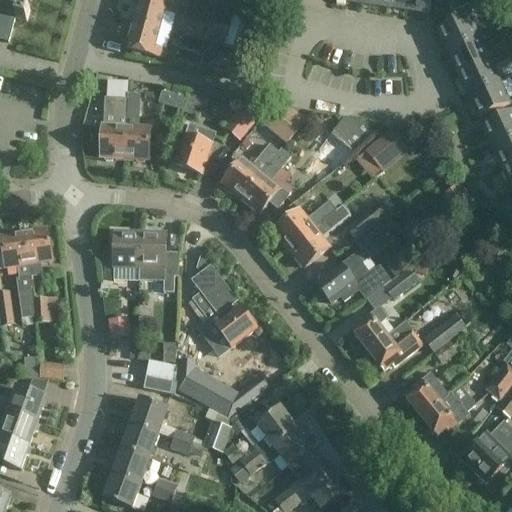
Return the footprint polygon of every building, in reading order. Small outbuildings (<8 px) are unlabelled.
[(0,0),(0,42),(9,45),(16,20),(27,23),(33,0),(0,0)] [(155,0),(142,0),(136,24),(161,31),(165,14),(176,17),(179,7),(155,0)] [(230,8),(216,4),(201,0),(190,0),(186,16),(224,27),(230,8)] [(357,0),(357,5),(381,8),(382,0),(357,0)] [(382,0),(381,8),(405,11),(406,0),(382,0)] [(406,0),(405,11),(430,15),(431,0),(406,0)] [(447,0),(438,0),(436,2),(440,9),(448,1),(447,0)] [(448,54),(480,39),(474,26),(485,21),(481,12),(470,17),(470,16),(437,31),(448,54)] [(161,31),(136,24),(128,51),(164,61),(167,52),(156,49),(161,31)] [(480,39),(448,54),(458,75),(501,55),(497,47),(486,52),(480,39)] [(204,56),(213,58),(215,49),(206,46),(204,56)] [(501,55),(458,75),(468,97),(501,82),(495,69),(506,64),(501,55)] [(479,120),(511,105),(501,82),(468,97),(479,120)] [(129,95),(128,101),(125,165),(148,166),(150,131),(139,130),(141,96),(129,95)] [(125,165),(128,101),(105,100),(104,130),(99,130),(98,164),(125,165)] [(287,148),(307,123),(287,107),(280,117),(271,109),(259,125),(287,148)] [(240,142),(255,123),(252,121),(244,115),(242,113),(240,111),(225,130),(240,142)] [(492,149),(511,139),(511,112),(482,127),(492,149)] [(344,121),(333,136),(348,147),(347,150),(354,156),(388,128),(344,121)] [(189,126),(175,167),(202,176),(216,136),(200,129),(189,126)] [(409,153),(392,132),(364,156),(382,176),(409,153)] [(249,135),(235,153),(241,158),(256,140),(249,135)] [(333,136),(319,154),(333,165),(329,171),(330,172),(332,173),(354,156),(347,150),(348,147),(333,136)] [(511,139),(492,149),(503,171),(511,167),(511,139)] [(237,204),(276,157),(267,149),(266,150),(263,148),(255,158),(258,160),(252,168),(243,160),(219,189),(237,204)] [(282,151),(276,157),(237,204),(259,222),(292,181),(280,171),(291,158),(282,151)] [(333,165),(319,154),(304,174),(320,186),(330,172),(329,171),(333,165)] [(511,167),(503,171),(511,190),(511,167)] [(480,209),(462,188),(448,200),(465,221),(480,209)] [(289,252),(342,209),(344,208),(337,199),(307,223),(300,213),(275,233),(289,252)] [(379,205),(346,231),(355,243),(388,217),(379,205)] [(342,209),(289,252),(304,270),(329,251),(322,242),(350,220),(342,209)] [(357,259),(362,266),(371,260),(370,259),(393,242),(380,225),(354,245),(362,255),(357,259)] [(25,231),(33,278),(44,276),(42,261),(56,259),(51,226),(25,231)] [(33,278),(25,231),(15,232),(14,228),(4,230),(5,234),(1,235),(6,267),(20,264),(22,276),(18,277),(24,316),(36,314),(35,299),(35,289),(33,278)] [(139,272),(140,231),(114,231),(113,271),(139,272)] [(140,231),(139,272),(139,282),(164,282),(164,295),(174,295),(174,279),(178,279),(179,255),(165,254),(166,232),(140,231)] [(511,252),(509,249),(496,261),(508,274),(511,270),(511,252)] [(362,266),(357,259),(355,258),(317,286),(332,306),(341,299),(344,304),(359,293),(366,302),(384,288),(390,283),(380,270),(370,277),(362,266)] [(388,269),(396,279),(410,268),(403,258),(388,269)] [(417,264),(416,275),(427,276),(428,265),(417,264)] [(207,321),(231,303),(234,300),(211,269),(193,282),(202,294),(192,302),(207,321)] [(393,287),(390,283),(384,288),(394,301),(420,281),(413,271),(393,287)] [(9,291),(0,292),(0,304),(3,326),(14,325),(9,291)] [(35,299),(36,314),(37,324),(59,323),(58,298),(35,299)] [(207,321),(198,328),(221,358),(257,330),(240,308),(237,311),(231,303),(207,321)] [(387,320),(381,312),(379,310),(359,325),(361,328),(353,335),(356,340),(354,341),(365,356),(387,339),(378,327),(387,320)] [(423,342),(429,350),(433,355),(466,330),(460,323),(456,317),(423,342)] [(118,339),(116,321),(106,322),(106,327),(108,340),(118,339)] [(387,339),(365,356),(367,358),(364,360),(372,371),(375,369),(381,376),(393,366),(395,369),(423,347),(413,334),(407,326),(388,340),(387,339)] [(150,349),(138,348),(137,360),(137,361),(149,362),(150,349)] [(481,361),(474,354),(461,364),(468,372),(481,361)] [(488,393),(501,403),(511,389),(511,370),(509,367),(488,393)] [(448,385),(460,376),(455,370),(454,369),(443,378),(448,385)] [(196,371),(178,393),(215,413),(228,421),(269,390),(261,379),(239,396),(196,371)] [(421,420),(448,396),(439,385),(431,375),(412,391),(414,393),(405,401),(421,420)] [(146,376),(143,390),(168,395),(171,382),(146,376)] [(3,413),(7,414),(38,426),(45,406),(48,407),(51,399),(49,398),(50,394),(19,383),(11,403),(7,401),(3,413)] [(451,394),(448,396),(421,420),(437,439),(447,431),(449,434),(469,417),(467,414),(477,407),(461,387),(452,395),(451,394)] [(511,392),(498,409),(510,419),(511,417),(511,392)] [(140,402),(132,424),(161,434),(169,413),(140,402)] [(265,438),(254,447),(255,449),(256,451),(262,458),(267,465),(279,456),(303,438),(282,410),(258,429),(265,438)] [(38,426),(7,414),(3,426),(0,424),(0,437),(30,448),(36,431),(38,431),(40,426),(38,426)] [(240,421),(230,428),(235,437),(246,429),(240,421)] [(132,424),(123,450),(151,460),(161,434),(132,424)] [(211,424),(203,448),(207,449),(223,455),(231,431),(211,424)] [(511,432),(503,424),(464,463),(487,486),(498,475),(502,479),(511,468),(511,432)] [(173,439),(193,446),(196,438),(175,431),(173,439)] [(30,448),(0,437),(0,465),(21,473),(28,454),(30,455),(32,449),(30,448)] [(303,438),(279,456),(289,469),(313,451),(303,438)] [(193,446),(173,439),(169,449),(189,456),(193,446)] [(234,448),(224,455),(232,466),(242,459),(234,448)] [(151,460),(123,450),(114,473),(143,483),(151,460)] [(241,463),(231,472),(235,478),(262,458),(256,451),(241,462),(241,463)] [(329,472),(313,451),(289,469),(298,482),(289,489),(290,490),(296,497),(329,472)] [(174,458),(169,475),(184,480),(189,463),(174,458)] [(262,458),(235,478),(241,485),(267,465),(262,458)] [(329,472),(296,497),(296,498),(302,505),(303,507),(312,500),(321,511),(345,493),(335,479),(329,472)] [(143,483),(114,473),(104,501),(133,511),(143,483)] [(218,484),(227,487),(229,483),(230,476),(222,473),(218,484)] [(158,481),(156,488),(175,495),(178,488),(158,481)] [(0,511),(6,511),(9,504),(11,505),(14,498),(12,498),(13,494),(0,488),(0,511)] [(175,495),(156,488),(152,498),(172,505),(175,495)] [(290,490),(276,502),(268,508),(271,511),(277,511),(282,509),(296,497),(290,490)] [(296,497),(282,509),(284,511),(292,511),(302,505),(296,498),(296,497)]
